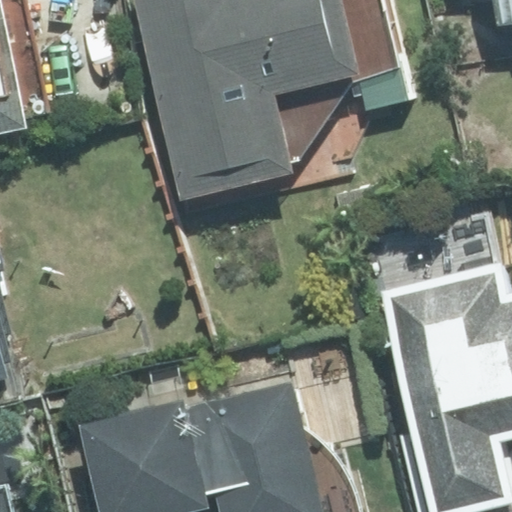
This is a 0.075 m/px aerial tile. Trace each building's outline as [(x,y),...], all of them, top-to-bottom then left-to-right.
[(0,0),(0,134),(47,125),(21,0),(0,0)] [(293,90),(381,68),(364,0),(150,0),(198,196),(312,167),(293,90)] [(374,107),(419,96),(412,67),(366,78),(374,107)] [(0,380),(36,372),(0,230),(0,380)] [(511,265),(511,264),(393,291),(426,434),(412,438),(429,511),(511,511),(511,443),(510,434),(511,433),(511,265)] [(346,511),(317,379),(208,403),(207,397),(170,406),(168,403),(95,419),(104,453),(108,452),(121,511),(192,511),(238,502),(240,511),(346,511)] [(0,511),(9,511),(1,478),(0,478),(0,511)]
